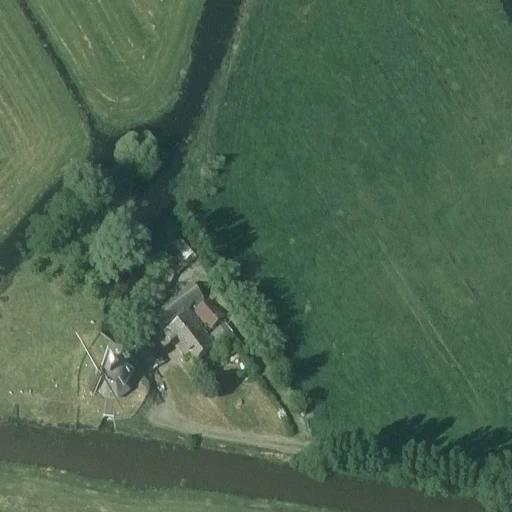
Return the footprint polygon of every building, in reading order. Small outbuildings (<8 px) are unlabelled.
[(100,186),(93,195),(101,201),(108,193),(100,186)] [(163,271),(158,282),(151,298),(163,303),(170,287),(176,276),(177,277),(196,260),(177,238),(168,247),(170,249),(161,270),(163,271)] [(207,305),(206,303),(191,286),(152,320),(165,336),(161,339),(183,364),(189,359),(195,366),(215,349),(188,317),(183,321),(180,318),(197,303),(198,305),(193,309),(196,312),(192,315),(208,334),(225,320),(210,302),(207,305)] [(241,348),(223,327),(210,339),(228,360),(241,348)] [(161,364),(145,337),(132,344),(147,372),(161,364)] [(104,402),(118,403),(129,394),(131,380),(122,369),(107,367),(96,376),(95,391),(104,402)]
